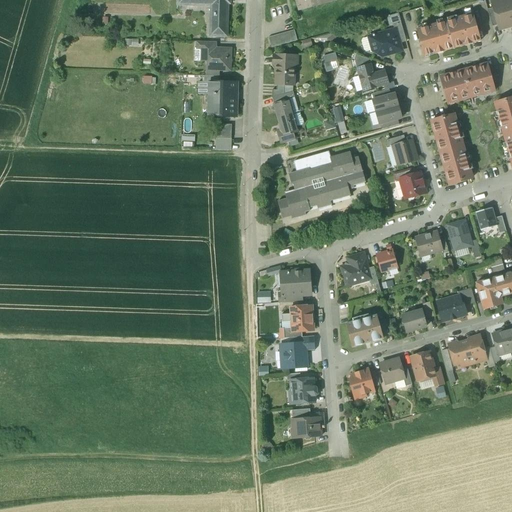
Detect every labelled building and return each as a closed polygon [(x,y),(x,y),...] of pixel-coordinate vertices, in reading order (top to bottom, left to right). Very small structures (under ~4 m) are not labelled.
[(176,0),(176,7),(210,8),(209,38),(228,38),(229,5),(231,5),(231,0),(176,0)] [(334,0),(295,0),(298,11),(335,1),(334,0)] [(504,3),(492,6),(493,8),(498,26),(499,28),(511,25),(511,27),(511,26),(511,0),(503,0),(504,3)] [(493,8),(487,10),(492,27),(498,26),(493,8)] [(473,14),(446,22),(453,49),(481,41),(473,14)] [(446,22),(416,30),(424,57),(453,49),(446,22)] [(401,23),(393,25),(394,30),(395,30),(399,44),(400,44),(406,42),(401,23)] [(394,30),(374,36),(374,35),(373,36),(369,38),(373,53),(381,57),(402,51),(400,44),(399,44),(395,30),(394,30)] [(294,31),(268,38),(271,48),(297,41),(294,31)] [(302,41),(304,49),(312,46),(310,39),(302,41)] [(215,49),(202,49),(197,49),(195,49),(194,61),(208,61),(208,70),(218,71),(230,71),(231,50),(215,49)] [(372,60),(356,55),(354,60),(357,70),(359,69),(370,66),(372,60)] [(298,56),(274,56),(273,66),(275,66),(275,70),(276,70),(276,85),(277,85),(284,85),(284,86),(292,86),(294,86),(294,85),(294,67),(297,67),(297,66),(295,65),(295,57),(297,58),(298,56)] [(487,64),(478,67),(477,67),(473,69),(473,68),(472,68),(472,69),(464,71),(471,98),(477,96),(477,97),(478,96),(478,94),(482,93),(482,95),(483,95),(489,93),(490,93),(489,91),(494,90),(487,64)] [(384,72),(373,76),(370,66),(359,69),(361,76),(359,77),(361,85),(363,84),(365,90),(388,84),(384,72)] [(464,71),(455,73),(454,73),(454,74),(450,75),(450,74),(449,74),(450,75),(440,78),(448,103),(452,101),(453,104),(454,103),(459,101),(459,102),(460,101),(460,99),(464,98),(464,100),(465,100),(471,98),(464,71)] [(237,83),(209,83),(209,95),(215,96),(214,117),(236,118),(237,100),(234,100),(235,92),(237,92),(237,83)] [(284,85),(277,85),(277,90),(272,90),(272,98),(293,92),(292,86),(284,86),(284,85)] [(389,90),(372,95),(373,101),(391,96),(389,90)] [(293,92),(272,98),(274,104),(289,100),(295,98),(293,92)] [(373,101),(376,113),(398,107),(395,95),(391,96),(373,101)] [(511,98),(495,104),(503,135),(511,132),(511,98)] [(289,100),(274,104),(277,118),(293,113),(289,100)] [(398,107),(376,113),(379,125),(397,120),(401,119),(398,107)] [(293,113),(277,118),(281,130),(283,137),(293,134),(298,133),(293,113)] [(454,115),(431,122),(440,153),(463,147),(454,115)] [(397,120),(380,125),(382,130),(399,125),(397,120)] [(232,125),(217,125),(216,139),(231,139),(232,125)] [(339,139),(349,138),(348,126),(338,126),(339,139)] [(293,134),(283,137),(281,130),(277,131),(281,144),(295,140),(293,134)] [(511,132),(503,135),(511,165),(511,132)] [(404,136),(386,141),(388,148),(393,147),(393,146),(406,143),(404,136)] [(406,143),(393,146),(393,147),(398,166),(417,161),(411,141),(406,143)] [(463,147),(440,153),(449,185),(472,178),(463,147)] [(329,152),(293,163),(296,173),(295,173),(289,175),(292,185),(293,185),(295,192),(299,190),(301,196),(300,196),(303,206),(308,205),(309,208),(317,206),(318,209),(331,205),(330,202),(350,196),(349,190),(354,188),(353,186),(365,183),(358,158),(352,160),(350,153),(330,159),(329,152)] [(411,170),(393,175),(395,182),(400,180),(412,176),(411,170)] [(412,176),(400,180),(405,199),(407,199),(408,200),(410,201),(413,200),(415,198),(414,196),(425,193),(424,188),(425,188),(422,179),(421,179),(420,174),(412,176)] [(299,190),(295,192),(297,197),(278,202),(282,219),(291,217),(292,219),(306,216),(305,213),(310,211),(309,208),(308,205),(303,206),(300,196),(301,196),(299,190)] [(492,208),(476,213),(481,231),(497,226),(495,219),(492,208)] [(502,217),(495,219),(497,226),(499,234),(506,232),(502,217)] [(471,242),(465,221),(447,226),(454,251),(471,246),(472,246),(471,242)] [(436,232),(416,238),(420,255),(429,252),(429,255),(441,251),(442,251),(438,238),(436,232)] [(444,236),(438,238),(442,251),(441,251),(442,255),(449,253),(444,236)] [(477,240),(471,242),(472,246),(471,246),(475,259),(481,257),(477,240)] [(392,252),(377,256),(377,257),(375,258),(376,262),(378,262),(381,272),(396,267),(392,252)] [(368,269),(364,255),(352,258),(352,257),(347,259),(347,262),(345,266),(341,267),(346,287),(369,280),(371,280),(368,269)] [(501,260),(490,263),(493,274),(504,271),(501,260)] [(374,267),(368,269),(371,280),(369,280),(371,286),(378,284),(374,267)] [(295,273),(281,274),(282,294),(282,297),(297,296),(311,295),(309,272),(301,272),(301,270),(295,270),(295,273)] [(511,276),(511,273),(476,283),(484,310),(490,308),(490,307),(495,305),(496,307),(503,305),(501,300),(500,299),(502,296),(503,297),(511,294),(511,293),(511,292),(511,276)] [(471,289),(457,293),(459,299),(460,299),(462,306),(463,306),(464,307),(475,304),(471,289)] [(257,302),(268,303),(268,292),(257,292),(257,302)] [(297,296),(282,297),(282,294),(278,294),(279,303),(297,302),(297,296)] [(451,302),(448,300),(437,303),(442,322),(466,315),(464,307),(463,306),(462,306),(460,299),(459,299),(451,302)] [(429,303),(422,305),(426,319),(433,317),(429,303)] [(312,307),(291,308),(292,329),(292,332),(302,332),(313,331),(312,307)] [(422,311),(401,317),(406,333),(427,326),(422,311)] [(377,316),(346,324),(352,348),(383,339),(377,316)] [(302,332),(292,332),(292,329),(283,329),(284,339),(290,339),(302,338),(302,332)] [(506,331),(492,335),(496,347),(498,356),(511,352),(506,331)] [(457,343),(448,345),(454,366),(468,362),(469,365),(475,364),(475,362),(476,362),(476,361),(486,358),(484,350),(480,336),(468,340),(468,342),(458,344),(457,343)] [(302,338),(290,339),(290,345),(304,344),(304,352),(315,351),(314,343),(308,343),(308,337),(302,338)] [(290,345),(285,345),(285,352),(283,352),(284,363),(286,363),(287,369),(307,368),(306,360),(305,360),(304,352),(304,344),(290,345)] [(498,356),(496,347),(490,349),(494,364),(500,362),(498,356)] [(494,364),(490,349),(484,350),(486,358),(489,368),(495,366),(494,364)] [(448,350),(441,352),(451,386),(458,384),(448,350)] [(429,353),(410,358),(417,382),(435,377),(436,376),(434,370),(429,353)] [(398,360),(380,365),(385,384),(403,379),(404,379),(401,370),(398,360)] [(407,369),(401,370),(404,379),(403,379),(405,387),(412,385),(407,369)] [(434,370),(436,376),(435,377),(438,386),(445,384),(440,369),(434,370)] [(368,370),(354,374),(350,382),(355,400),(366,396),(366,394),(374,392),(373,387),(369,374),(368,370)] [(375,372),(369,374),(373,387),(379,385),(375,372)] [(300,380),(291,381),(293,405),(303,404),(304,405),(306,405),(308,404),(315,403),(314,396),(316,396),(317,395),(317,389),(315,387),(314,388),(313,379),(300,380)] [(310,409),(292,411),(293,420),(310,419),(310,409)] [(293,420),(292,420),(292,429),(294,429),(295,439),(303,438),(305,440),(310,440),(312,437),(321,437),(320,418),(310,419),(293,420)]
